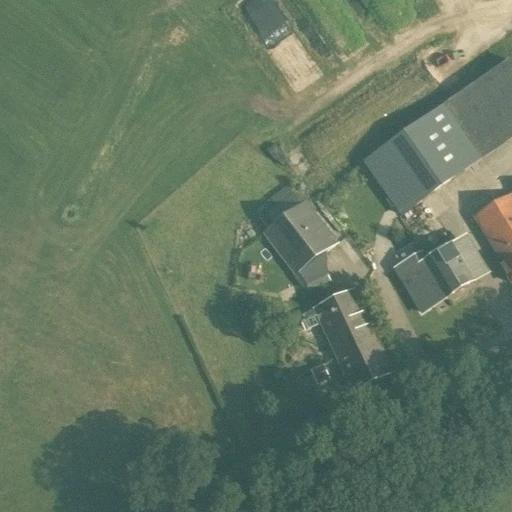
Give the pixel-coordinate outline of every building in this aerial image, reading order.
[(511,139),(511,65),(509,62),(364,166),(401,218),(511,139)] [(294,148),(284,157),(275,148),(265,158),(290,184),(310,164),(294,148)] [(252,245),(275,276),(287,267),(295,277),(296,277),(300,282),(309,276),(305,270),(339,244),(307,202),(303,206),(294,194),(271,211),(280,223),(252,245)] [(500,261),(498,262),(511,285),(511,284),(511,195),(475,218),(500,261)] [(447,299),(473,285),(452,249),(427,263),(426,263),(446,297),(447,299)] [(426,263),(427,263),(422,254),(395,270),(420,312),(446,297),(426,263)] [(306,283),(310,303),(334,298),(330,278),(306,283)] [(308,333),(321,326),(330,344),(337,361),(372,345),(374,348),(381,345),(372,325),(356,291),(314,311),(314,312),(301,318),(308,333)] [(395,374),(381,345),(374,348),(372,345),(337,361),(353,394),(395,374)]
